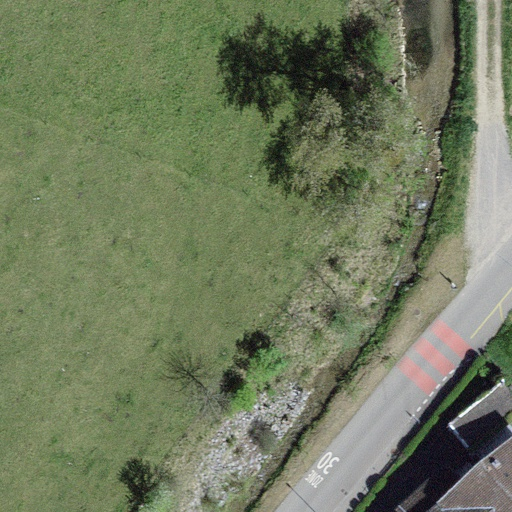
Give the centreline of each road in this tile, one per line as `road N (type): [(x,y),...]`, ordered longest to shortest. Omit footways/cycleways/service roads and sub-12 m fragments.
road 1 (tertiary): [(511,264),(309,511)]
road 2 (track): [(492,288),(490,0)]
